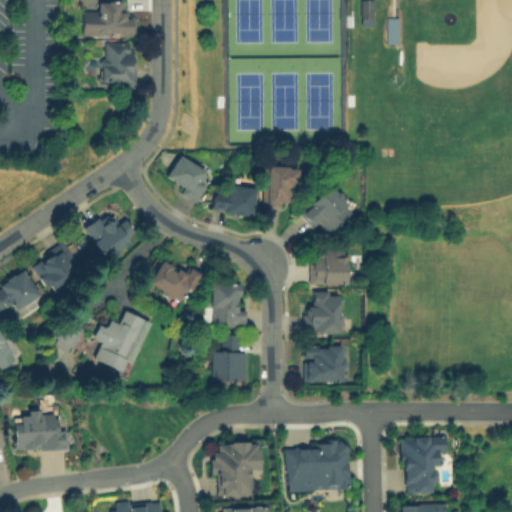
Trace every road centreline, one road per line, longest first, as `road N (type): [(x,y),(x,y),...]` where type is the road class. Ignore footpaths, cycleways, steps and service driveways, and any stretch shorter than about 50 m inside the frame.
road 1 (residential): [(160,0),(162,97),(150,135),(123,167),(0,244)]
road 2 (residential): [(123,167),(168,221),(244,249),(264,265),(271,411)]
road 3 (residential): [(170,461),(0,497)]
road 4 (residential): [(511,411),(370,411)]
